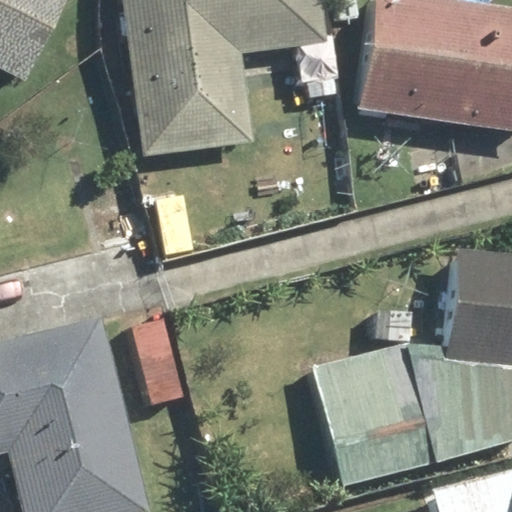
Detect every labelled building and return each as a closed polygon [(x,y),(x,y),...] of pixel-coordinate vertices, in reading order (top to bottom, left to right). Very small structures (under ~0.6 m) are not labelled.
[(0,0),(0,72),(23,85),(67,0),(0,0)] [(239,54),(322,46),(317,0),(121,0),(136,157),(248,146),(239,54)] [(511,9),(419,0),(370,0),(358,119),(511,134),(511,9)] [(445,332),(310,367),(342,492),(511,445),(511,264),(502,264),(503,256),(450,252),(445,332)] [(164,310),(127,318),(147,411),(184,402),(164,310)] [(0,350),(0,455),(6,454),(21,511),(142,511),(93,326),(0,350)] [(511,511),(511,476),(511,477),(430,495),(433,511),(511,511)]
